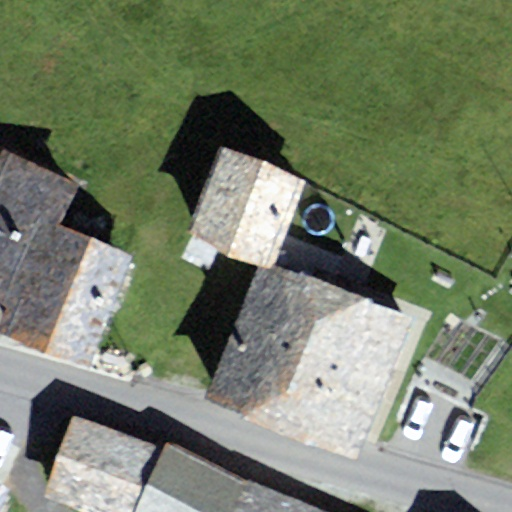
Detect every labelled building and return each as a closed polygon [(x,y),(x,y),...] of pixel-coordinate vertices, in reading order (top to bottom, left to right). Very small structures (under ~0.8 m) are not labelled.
[(216,146),(178,233),(251,269),(256,258),(270,263),(303,183),(216,146)] [(2,152),(0,157),(0,298),(7,301),(0,317),(0,339),(84,374),(132,258),(62,229),(80,184),(2,152)] [(251,269),(203,392),(353,451),(406,316),(270,263),(256,258),(251,269)] [(71,416),(42,500),(77,511),(129,511),(167,445),(71,416)] [(167,445),(129,511),(232,511),(246,487),(167,445)] [(307,511),(246,487),(232,511),(307,511)] [(0,509),(8,493),(0,488),(0,509)]
